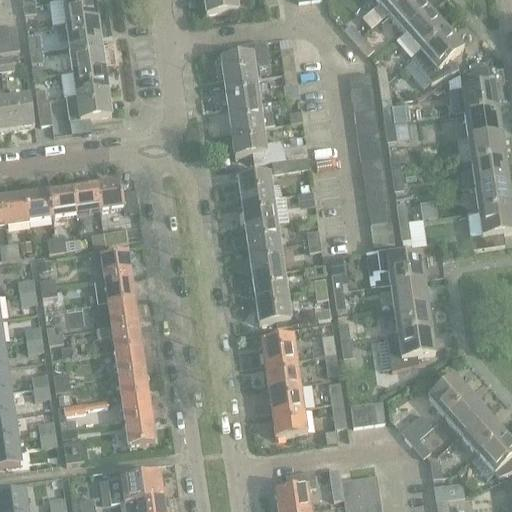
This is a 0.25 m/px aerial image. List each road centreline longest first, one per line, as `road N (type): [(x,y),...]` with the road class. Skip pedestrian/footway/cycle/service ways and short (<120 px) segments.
road 1 (unclassified): [(239,511),(192,185),(158,152)]
road 2 (unclassified): [(203,511),(155,180),(158,152)]
road 3 (unclassified): [(0,170),(158,152)]
road 4 (unclassified): [(158,152),(177,116),(159,0)]
